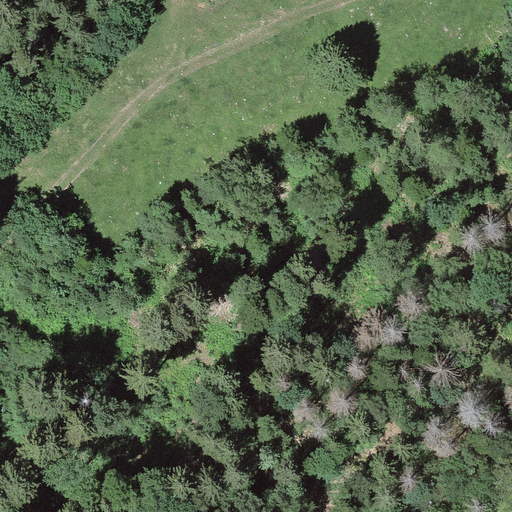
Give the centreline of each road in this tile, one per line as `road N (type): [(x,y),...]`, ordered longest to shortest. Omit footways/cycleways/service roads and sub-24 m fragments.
road 1 (track): [(370,0),(134,112),(0,238)]
road 2 (track): [(134,112),(187,0)]
